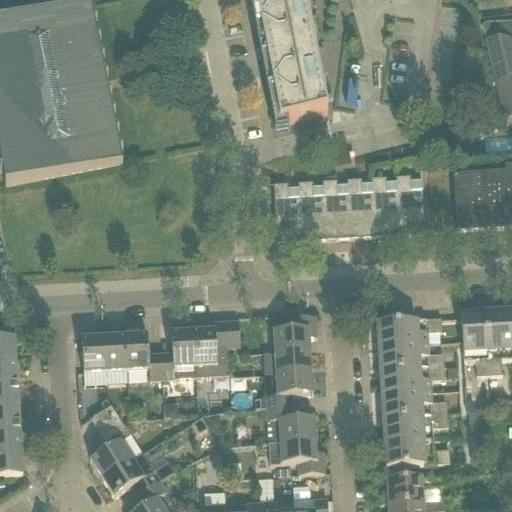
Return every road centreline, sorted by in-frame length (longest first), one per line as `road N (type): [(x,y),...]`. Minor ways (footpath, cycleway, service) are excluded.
road 1 (residential): [(246,295),(236,159),(205,0)]
road 2 (residential): [(352,511),(339,289)]
road 3 (residential): [(54,306),(246,295)]
road 4 (residential): [(66,484),(54,306)]
road 5 (residential): [(339,289),(511,283)]
